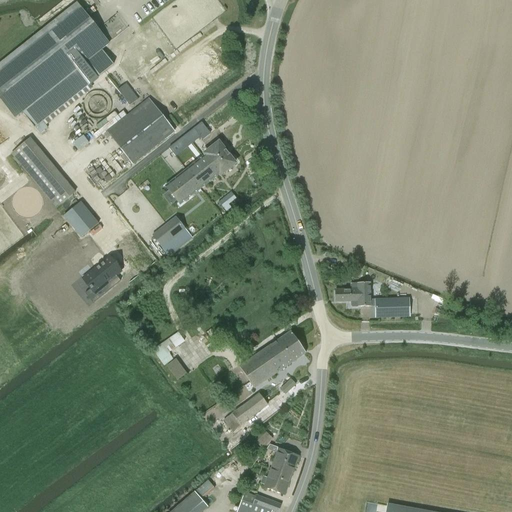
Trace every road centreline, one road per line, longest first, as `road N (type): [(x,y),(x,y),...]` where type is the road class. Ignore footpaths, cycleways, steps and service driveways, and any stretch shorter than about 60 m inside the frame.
road 1 (tertiary): [(324,339),(265,123),(263,57),(279,0)]
road 2 (track): [(272,151),(223,195),(191,212),(171,212),(151,190),(0,113)]
road 3 (tertiary): [(511,350),(324,339)]
road 4 (unclassified): [(291,511),(309,468),(324,339)]
